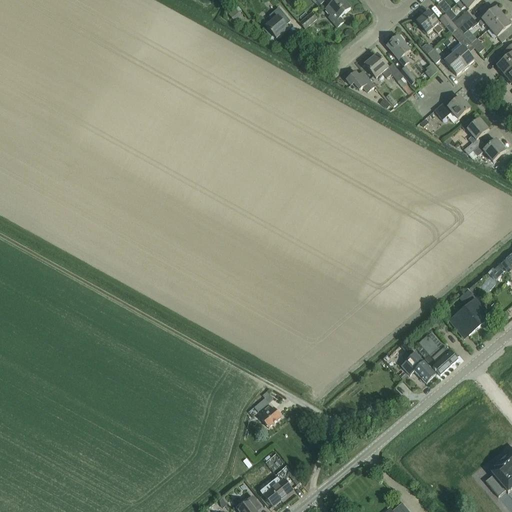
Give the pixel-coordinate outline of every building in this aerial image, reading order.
[(342,0),(338,0),(326,11),(331,17),(329,19),(337,28),(343,23),(340,19),(350,10),(342,0)] [(469,10),(481,0),(462,0),(461,2),(457,5),(461,11),(466,7),(469,10)] [(445,15),(451,10),(444,1),(438,6),(445,15)] [(236,24),(243,19),(235,9),(228,15),(236,24)] [(266,28),(273,36),(277,40),(288,30),(285,27),(290,23),(279,9),(269,17),(273,22),(266,28)] [(501,15),(496,9),(479,23),(482,28),(485,25),(490,30),(504,17),(501,14),(501,15)] [(458,30),(472,18),(467,12),(462,16),(462,17),(453,24),(458,30)] [(305,31),(318,20),(312,13),(299,24),(304,29),(305,31)] [(443,31),(435,21),(428,13),(417,23),(427,35),(433,30),(438,35),(443,31)] [(447,40),(452,36),(453,35),(458,30),(453,24),(446,15),(439,21),(449,33),(444,36),(447,40)] [(502,44),(508,38),(503,33),(511,27),(506,21),(507,21),(504,17),(490,30),(502,44)] [(473,29),(477,25),(472,18),(458,30),(463,36),(472,28),(473,29)] [(460,44),(466,39),(463,36),(458,30),(453,35),(460,44)] [(404,68),(409,64),(404,58),(411,52),(399,38),(387,48),(404,68)] [(479,54),(485,49),(477,40),(471,45),(479,54)] [(505,77),(511,71),(511,46),(504,54),(508,59),(497,68),(505,77)] [(466,70),(469,67),(469,66),(474,61),(463,48),(454,55),(466,70)] [(421,61),(425,55),(420,51),(416,57),(421,61)] [(436,65),(441,60),(434,51),(428,56),(436,65)] [(463,73),(466,70),(454,55),(445,63),(450,69),(456,77),(462,72),(463,73)] [(387,80),(391,76),(397,83),(403,78),(399,73),(392,65),(388,69),(383,64),(377,56),(365,66),(376,79),(382,74),(387,80)] [(411,87),(417,82),(406,68),(399,73),(403,78),(407,83),(411,87)] [(375,87),(363,73),(359,77),(356,74),(347,82),(351,87),(353,85),(359,92),(363,89),(367,94),(375,87)] [(403,78),(397,83),(408,96),(411,93),(404,85),(407,83),(403,78)] [(394,108),(397,105),(390,95),(386,98),(394,108)] [(438,110),(434,113),(442,122),(452,114),(458,121),(463,117),(470,110),(460,99),(449,108),(445,104),(438,110)] [(465,132),(472,125),(468,120),(460,127),(465,132)] [(468,156),(474,152),(479,148),(479,147),(475,143),(488,132),(479,121),(472,127),(468,131),(473,137),(469,140),(472,144),(464,151),(468,156)] [(506,152),(496,141),(487,149),(483,144),(479,147),(479,148),(474,152),(478,157),(484,153),(486,156),(493,164),(506,152)] [(475,301),(468,293),(464,295),(459,300),(466,308),(449,322),(461,336),(466,333),(469,336),(490,319),(475,301)] [(444,349),(431,334),(415,348),(440,377),(458,361),(446,347),(444,349)] [(436,376),(415,354),(405,363),(401,368),(410,377),(414,372),(427,385),(436,376)] [(258,413),(265,407),(273,400),(267,393),(263,397),(265,400),(254,409),(258,413)] [(264,417),(261,419),(262,421),(269,429),(282,418),(274,409),(272,411),(269,407),(261,414),(264,417)] [(494,478),(486,484),(499,499),(506,493),(508,495),(511,492),(511,456),(495,471),(496,472),(492,476),(494,478)] [(249,470),(252,468),(247,460),(243,463),(249,470)] [(281,484),(277,479),(261,493),(273,508),(281,501),(282,503),(294,493),(284,481),(281,484)] [(222,501),(227,507),(233,502),(229,496),(222,501)] [(262,509),(256,501),(253,498),(247,502),(248,503),(238,511),(256,511),(260,508),(262,509)] [(406,511),(411,511),(414,510),(407,502),(402,507),(406,511)]
